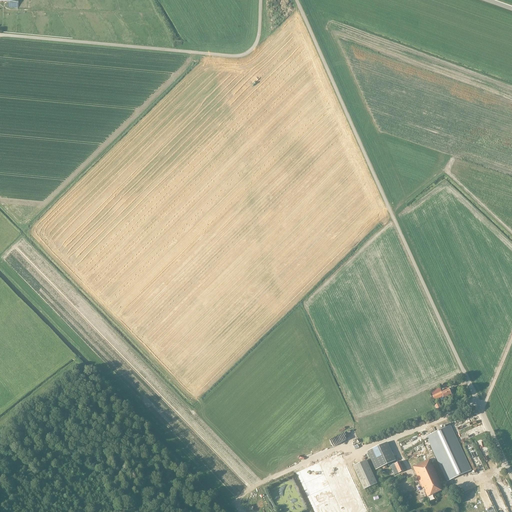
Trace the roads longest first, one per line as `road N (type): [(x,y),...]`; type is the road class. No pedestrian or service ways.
road 1 (unclassified): [(511,477),(296,0)]
road 2 (unclassified): [(0,35),(238,55),(255,43),(260,0)]
